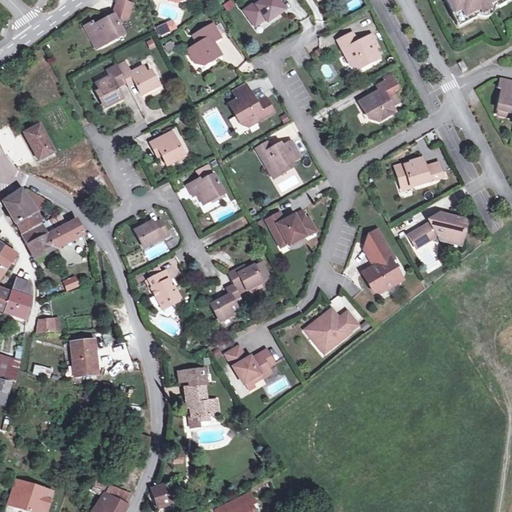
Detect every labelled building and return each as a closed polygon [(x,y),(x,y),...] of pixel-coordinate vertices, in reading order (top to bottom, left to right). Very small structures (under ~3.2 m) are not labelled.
[(120,0),(118,0),(116,6),(130,12),(133,5),(120,0)] [(234,0),(224,4),(227,12),(237,8),(234,0)] [(278,0),(277,0),(264,0),(257,5),(256,3),(245,11),(256,26),(266,19),(268,22),(285,10),(278,0)] [(446,0),(454,14),(455,14),(459,21),(474,13),(476,18),(478,16),(479,17),(480,17),(481,18),(483,18),(484,18),(485,18),(486,18),(487,18),(488,18),(489,17),(490,17),(490,16),(491,16),(492,15),(492,14),(493,14),(494,13),(494,11),(495,10),(495,7),(497,7),(495,2),(498,0),(446,0)] [(94,26),(92,22),(84,27),(91,39),(98,35),(103,45),(111,40),(110,38),(122,31),(118,24),(127,19),(130,12),(116,6),(113,14),(113,15),(104,20),(94,26)] [(474,13),(459,21),(461,25),(476,18),(474,13)] [(162,37),(179,31),(175,21),(158,28),(162,37)] [(199,45),(188,51),(194,61),(204,65),(221,55),(217,47),(215,48),(212,43),(221,38),(213,25),(194,36),(199,45)] [(339,41),(350,63),(355,60),(360,69),(385,55),(380,47),(383,45),(377,33),(363,41),(358,31),(339,41)] [(96,49),(103,45),(98,35),(91,39),(96,49)] [(164,47),(170,55),(178,50),(172,42),(164,47)] [(355,60),(350,63),(352,66),(360,69),(355,60)] [(96,83),(100,90),(96,93),(104,108),(122,98),(114,83),(124,78),(126,84),(134,79),(142,94),(159,85),(151,70),(148,72),(143,65),(130,72),(125,61),(117,65),(107,70),(110,76),(96,83)] [(365,111),(367,110),(373,120),(380,122),(396,112),(393,106),(399,102),(393,91),(399,88),(393,77),(378,85),(381,94),(374,99),(372,95),(360,102),(365,111)] [(511,99),(511,96),(511,86),(498,84),(497,92),(500,92),(497,114),(511,116),(511,99)] [(238,98),(250,91),(246,85),(234,92),(238,98)] [(251,120),(258,122),(275,113),(267,99),(257,104),(250,91),(238,98),(239,100),(230,105),(242,125),(251,120)] [(251,120),(242,125),(245,130),(258,122),(251,120)] [(44,159),(54,153),(40,126),(23,134),(38,162),(44,159)] [(154,151),(158,148),(167,165),(185,155),(172,131),(149,143),(154,151)] [(261,156),(269,169),(271,168),(278,170),(282,175),(292,169),(294,161),(301,157),(292,142),(283,147),(281,145),(261,156)] [(56,158),(54,153),(44,159),(46,163),(56,158)] [(396,167),(402,187),(411,184),(412,187),(444,177),(440,163),(426,167),(423,158),(412,162),(412,164),(406,166),(405,164),(396,167)] [(77,168),(92,195),(107,186),(91,159),(77,168)] [(275,179),(282,175),(278,170),(271,168),(269,169),(275,179)] [(214,174),(201,181),(200,179),(187,186),(193,196),(198,194),(203,204),(224,193),(214,174)] [(97,199),(92,195),(83,186),(77,193),(91,205),(97,199)] [(47,221),(44,223),(50,235),(48,236),(36,214),(51,204),(28,192),(23,195),(20,191),(3,203),(16,226),(35,260),(84,236),(76,221),(66,226),(61,217),(48,223),(47,221)] [(104,216),(111,212),(109,207),(101,211),(104,216)] [(304,232),(314,227),(309,219),(307,220),(303,212),(290,219),(291,221),(286,223),(284,220),(281,214),(268,221),(280,244),(287,240),(289,244),(290,246),(293,244),(294,246),(304,240),(303,239),(307,237),(306,236),(304,232)] [(432,223),(409,236),(417,249),(431,241),(432,236),(438,233),(442,234),(442,236),(462,241),(467,221),(447,216),(446,218),(439,216),(439,220),(435,219),(431,221),(432,223)] [(152,221),(134,231),(143,249),(167,236),(159,220),(153,224),(152,221)] [(314,227),(304,232),(306,236),(316,231),(314,227)] [(370,235),(365,250),(373,263),(380,261),(381,262),(380,264),(378,266),(375,267),(364,274),(374,292),(380,289),(382,292),(395,285),(392,281),(400,276),(391,261),(394,259),(378,231),(370,235)] [(442,234),(438,233),(441,241),(461,247),(462,241),(442,236),(442,234)] [(0,280),(15,256),(0,245),(0,280)] [(260,262),(246,269),(241,272),(239,268),(227,274),(233,285),(227,289),(230,295),(210,306),(220,322),(233,315),(231,312),(238,309),(244,305),(241,300),(240,298),(237,292),(245,288),(246,291),(263,282),(261,280),(268,276),(260,262)] [(152,279),(160,274),(157,268),(148,272),(152,279)] [(166,272),(160,274),(152,279),(148,281),(152,288),(151,290),(161,308),(170,303),(171,306),(178,302),(180,298),(174,287),(171,289),(167,282),(170,280),(166,272)] [(400,276),(392,281),(395,285),(403,280),(400,276)] [(74,278),(64,282),(68,292),(78,287),(74,278)] [(0,289),(0,310),(6,312),(26,319),(32,299),(30,286),(16,281),(12,292),(11,294),(0,289)] [(340,316),(349,309),(339,296),(331,303),(340,316)] [(333,310),(330,312),(338,321),(341,321),(350,314),(349,312),(340,319),(333,310)] [(338,321),(330,312),(307,331),(313,339),(322,338),(331,349),(351,333),(351,332),(359,326),(350,314),(341,321),(338,321)] [(55,331),(54,319),(39,320),(37,333),(55,331)] [(107,333),(101,334),(105,347),(111,345),(107,333)] [(322,338),(313,339),(325,354),(331,349),(322,338)] [(91,362),(96,361),(94,342),(71,344),(75,378),(93,376),(91,362)] [(254,362),(253,360),(252,357),(248,360),(240,347),(227,354),(244,385),(253,380),(261,375),(263,379),(273,373),(269,367),(276,364),(268,351),(257,357),(258,359),(254,362)] [(20,362),(15,361),(0,355),(0,378),(16,382),(18,371),(20,362)] [(52,380),(54,370),(36,366),(34,376),(52,380)] [(198,418),(208,417),(217,415),(215,402),(206,403),(203,385),(205,385),(202,370),(177,373),(178,385),(187,383),(188,386),(184,387),(186,405),(189,405),(191,419),(187,419),(188,430),(198,428),(198,423),(199,423),(198,418)] [(0,381),(0,405),(5,407),(11,385),(0,381)] [(141,435),(135,452),(145,456),(151,439),(141,435)] [(113,470),(108,483),(124,491),(130,479),(113,470)] [(183,473),(167,481),(172,495),(180,491),(178,485),(186,480),(183,473)] [(16,480),(8,505),(24,510),(25,505),(30,507),(29,511),(30,511),(46,511),(53,492),(16,480)] [(172,495),(167,481),(163,484),(163,486),(151,490),(158,510),(175,504),(172,495)] [(98,483),(95,488),(101,491),(104,486),(98,483)] [(123,511),(131,497),(109,488),(93,511),(123,511)] [(214,511),(252,511),(250,506),(254,504),(249,495),(214,511)]
